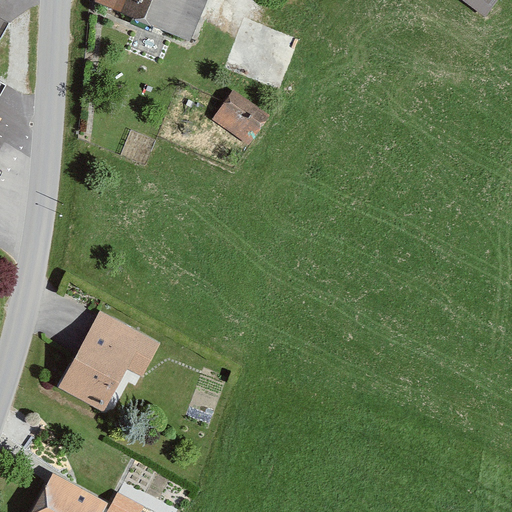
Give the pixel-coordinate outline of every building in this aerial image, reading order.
[(97,0),(97,2),(192,41),(208,0),(97,0)] [(460,0),(480,15),(492,0),(460,0)] [(229,78),(213,106),(245,124),(261,96),(229,78)] [(100,309),(58,389),(104,413),(128,368),(144,376),(162,342),(100,309)] [(36,511),(101,511),(106,504),(56,477),(36,511)] [(109,511),(140,511),(143,509),(119,495),(109,511)]
